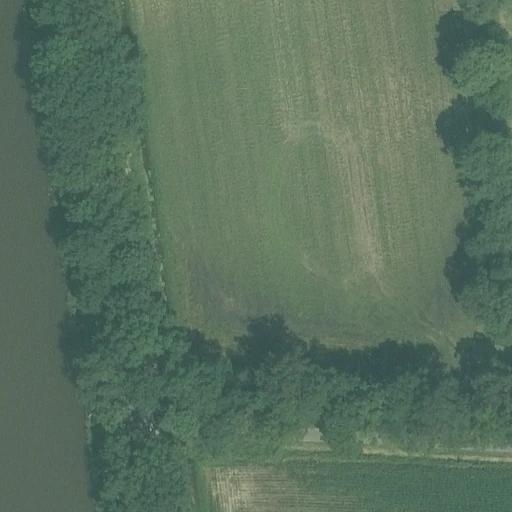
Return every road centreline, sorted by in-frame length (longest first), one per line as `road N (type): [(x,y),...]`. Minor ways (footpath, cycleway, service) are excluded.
road 1 (unclassified): [(137,423),(68,0)]
road 2 (unclassified): [(511,449),(137,423)]
